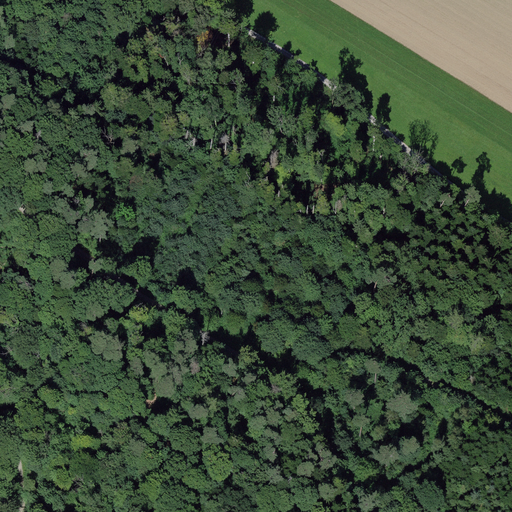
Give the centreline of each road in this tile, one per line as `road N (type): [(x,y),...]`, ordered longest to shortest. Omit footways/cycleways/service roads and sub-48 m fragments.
road 1 (track): [(0,142),(74,234),(249,356),(379,511)]
road 2 (track): [(511,225),(467,199),(301,63),(180,0)]
road 3 (track): [(266,378),(360,357),(511,439)]
